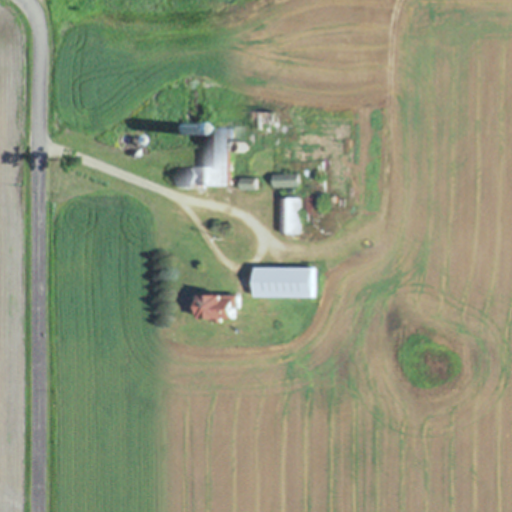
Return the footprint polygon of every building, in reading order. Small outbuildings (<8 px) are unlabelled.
[(275,111),(249,111),(249,130),(275,130),(275,111)] [(231,187),(231,128),(201,129),(201,168),(179,169),(179,188),(231,187)] [(300,174),(273,174),(273,187),(300,187),(300,174)] [(281,198),(281,234),(301,234),(301,198),(281,198)] [(316,298),(316,267),(255,267),(255,298),(316,298)] [(198,320),(237,320),(237,295),(198,295),(198,320)]
